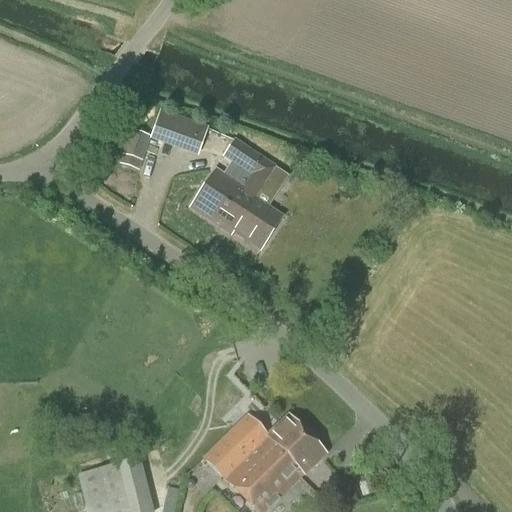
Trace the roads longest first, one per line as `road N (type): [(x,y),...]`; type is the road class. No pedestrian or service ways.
road 1 (unclassified): [(446,511),(425,475),(332,375),(77,195),(59,161)]
road 2 (unclassified): [(59,161),(71,127),(170,0)]
